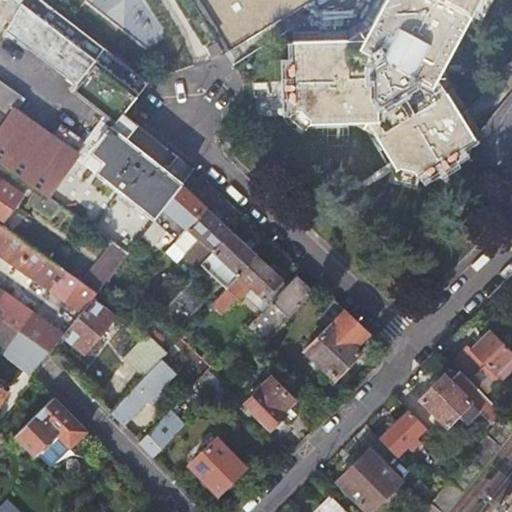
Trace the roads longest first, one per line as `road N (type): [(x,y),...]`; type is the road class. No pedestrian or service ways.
road 1 (residential): [(187,125),(211,159),(415,348)]
road 2 (residential): [(253,511),(415,348)]
road 3 (residential): [(45,369),(188,511)]
road 4 (residential): [(415,348),(511,248)]
